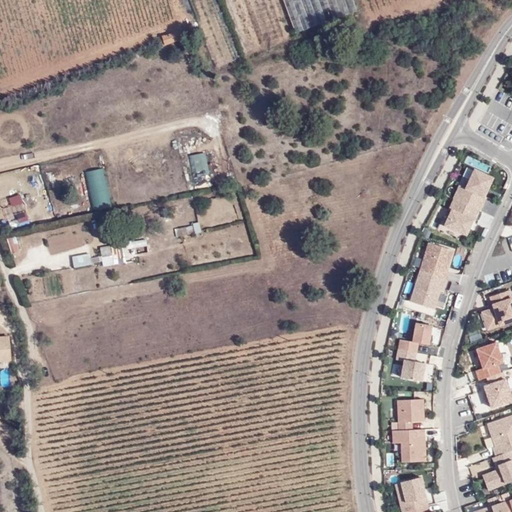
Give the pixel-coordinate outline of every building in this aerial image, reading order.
[(282,0),(295,33),(356,11),(352,0),(282,0)] [(165,45),(190,36),(187,28),(163,37),(165,45)] [(207,180),(205,153),(188,154),(189,181),(207,180)] [(492,176),(474,167),(465,187),(483,195),(492,176)] [(84,171),(90,210),(108,207),(103,168),(84,171)] [(483,195),(465,187),(459,184),(449,208),(473,217),(476,219),(486,197),(483,195)] [(473,217),(449,208),(444,224),(465,235),(473,217)] [(178,222),(179,233),(200,232),(200,221),(178,222)] [(49,232),(59,254),(79,246),(70,224),(49,232)] [(18,236),(9,236),(9,251),(19,251),(18,236)] [(123,241),(124,249),(147,245),(145,238),(123,241)] [(452,249),(427,240),(410,300),(433,308),(438,290),(443,292),(447,280),(444,280),(452,249)] [(120,245),(99,247),(101,265),(112,264),(112,257),(121,256),(120,245)] [(75,267),(91,263),(88,252),(72,257),(75,267)] [(491,307),(480,311),(487,329),(511,321),(511,298),(509,289),(487,296),(491,307)] [(431,324),(415,321),(411,339),(418,341),(427,343),(431,324)] [(0,360),(9,360),(7,337),(0,337),(0,360)] [(411,339),(400,338),(395,359),(402,360),(402,357),(414,360),(418,341),(411,339)] [(474,346),(481,367),(497,363),(502,361),(495,340),(474,346)] [(474,351),(468,353),(474,367),(480,365),(474,351)] [(402,357),(402,360),(399,375),(420,380),(424,362),(414,360),(402,357)] [(481,367),(474,369),(478,380),(480,379),(500,373),(497,363),(481,367)] [(480,379),(490,406),(511,399),(503,372),(500,373),(480,379)] [(423,398),(398,399),(400,420),(412,420),(423,420),(423,398)] [(511,414),(487,422),(497,452),(510,448),(511,447),(511,414)] [(400,420),(391,422),(391,430),(413,429),(412,420),(400,420)] [(391,443),(402,443),(403,460),(425,460),(424,429),(413,429),(391,430),(391,443)] [(497,452),(491,455),(497,470),(502,482),(511,478),(511,458),(511,452),(510,448),(497,452)] [(497,470),(481,474),(487,490),(503,485),(502,482),(497,470)] [(420,476),(392,483),(400,511),(424,511),(430,511),(420,476)] [(511,511),(511,497),(502,501),(505,511),(511,511)] [(505,511),(502,501),(471,511),(505,511)]
